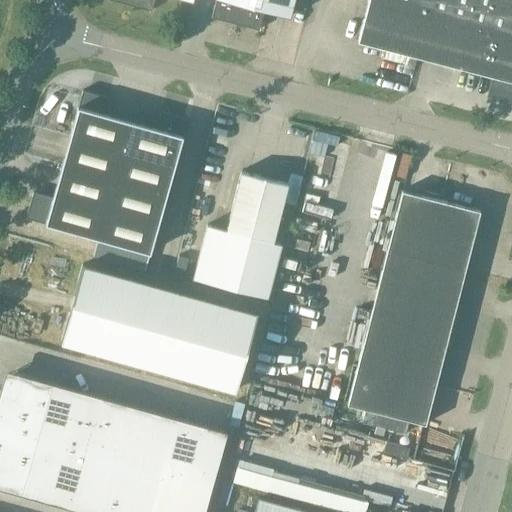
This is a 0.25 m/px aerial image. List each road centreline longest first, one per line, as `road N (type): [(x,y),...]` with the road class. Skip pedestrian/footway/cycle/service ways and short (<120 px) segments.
road 1 (unclassified): [(511,151),(60,35)]
road 2 (unclassified): [(0,155),(30,66),(60,35)]
road 3 (unclassified): [(478,511),(511,383)]
